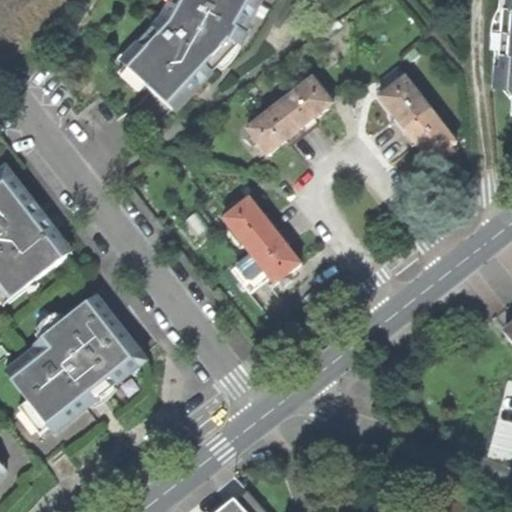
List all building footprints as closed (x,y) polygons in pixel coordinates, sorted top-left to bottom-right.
[(207,70),(211,76),(225,66),(249,48),(275,0),(179,0),(166,23),(154,15),(120,54),(144,77),(140,82),(171,110),(207,70)] [(511,86),(511,0),(502,0),(502,1),(507,2),(503,52),(498,51),(495,85),(511,86)] [(394,117),(406,133),(432,113),(407,80),(381,100),(394,117)] [(314,81),(281,106),(302,133),(317,121),(334,107),(314,81)] [(249,132),(269,158),(285,146),(302,133),(281,106),(249,132)] [(432,113),(406,133),(421,152),(432,166),(457,146),(432,113)] [(0,292),(9,304),(67,259),(45,231),(0,172),(0,292)] [(225,221),(251,254),(276,233),(264,218),(251,201),(225,221)] [(288,249),(276,233),(251,254),(277,287),(302,267),(288,249)] [(0,511),(24,487),(20,482),(63,448),(67,454),(113,419),(144,395),(147,373),(92,303),(57,330),(62,337),(46,350),(48,352),(11,379),(31,405),(0,430),(0,511)] [(250,511),(239,499),(225,511),(250,511)]
